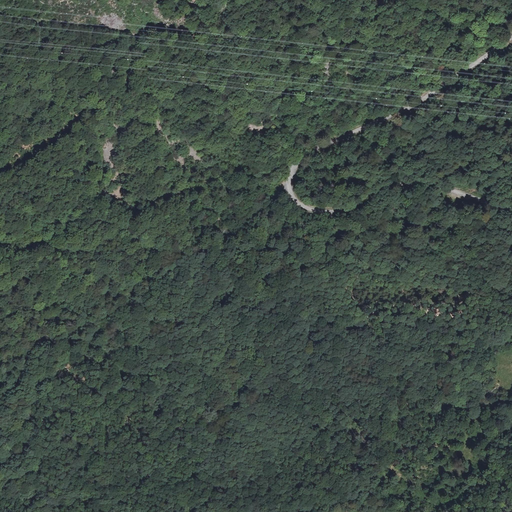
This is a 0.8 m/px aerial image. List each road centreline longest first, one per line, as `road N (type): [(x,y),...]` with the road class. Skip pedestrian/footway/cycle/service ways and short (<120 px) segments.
road 1 (tertiary): [(511,207),(404,182),(346,210),(316,211),(289,189),(303,156),(399,113),(511,38)]
road 2 (track): [(0,238),(65,249),(102,242),(139,209),(179,195),(224,186),(292,194)]
